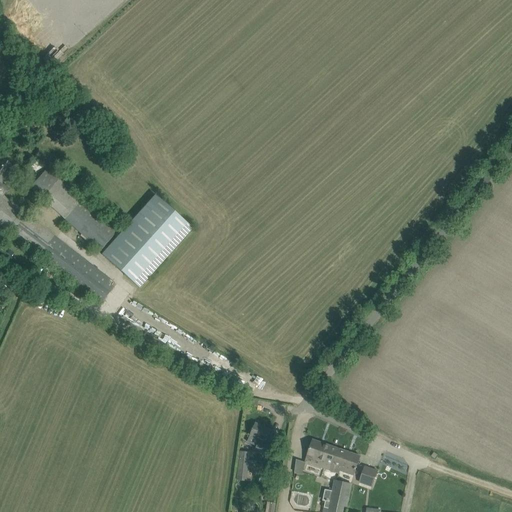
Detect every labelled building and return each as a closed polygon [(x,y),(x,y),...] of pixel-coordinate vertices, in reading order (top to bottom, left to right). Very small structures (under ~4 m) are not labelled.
[(0,145),(6,153),(24,138),(17,130),(0,144),(0,145)] [(26,215),(2,198),(9,189),(0,183),(12,167),(0,158),(0,224),(11,234),(10,235),(100,304),(116,284),(27,213),(26,215)] [(40,158),(30,166),(39,176),(48,167),(40,158)] [(83,200),(84,198),(49,167),(30,188),(42,198),(100,250),(117,231),(83,200)] [(139,288),(192,229),(155,195),(102,255),(139,288)] [(273,445),(266,442),(271,430),(255,423),(250,435),(259,439),(255,448),(255,449),(268,456),(273,445)] [(325,462),(330,446),(313,440),(307,457),(320,461),(318,467),(338,474),(339,470),(336,469),(337,466),(325,462)] [(360,456),(337,448),(330,446),(325,462),(337,466),(336,469),(339,470),(354,475),(360,456)] [(250,453),(249,453),(240,451),(238,466),(240,466),(238,476),(247,478),(248,473),(249,465),(250,453)] [(372,487),(377,471),(366,467),(360,483),(372,487)] [(369,511),(366,511),(345,511),(352,483),(345,481),(336,479),(328,511),(369,511)]
